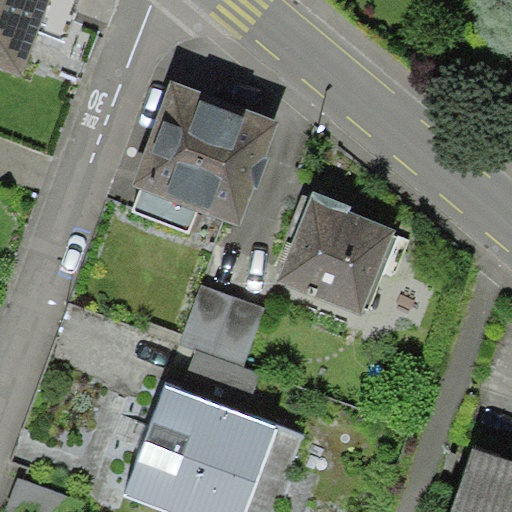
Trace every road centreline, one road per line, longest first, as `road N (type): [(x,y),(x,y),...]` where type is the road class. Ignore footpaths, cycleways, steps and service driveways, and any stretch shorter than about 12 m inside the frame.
road 1 (residential): [(144,0),(0,375)]
road 2 (residential): [(511,218),(246,0)]
